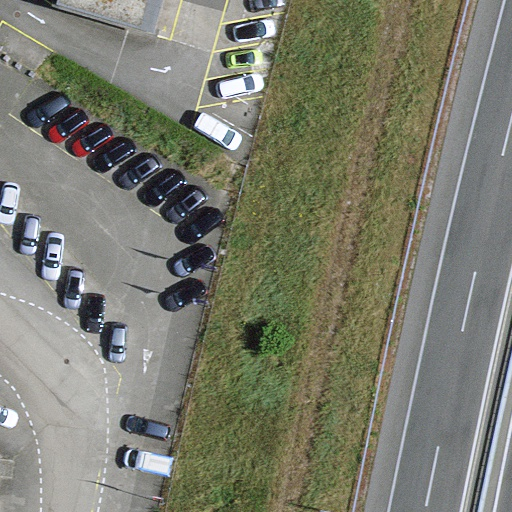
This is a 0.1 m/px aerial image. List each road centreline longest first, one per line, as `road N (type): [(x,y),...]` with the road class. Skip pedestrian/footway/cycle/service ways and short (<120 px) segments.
road 1 (track): [(294,511),(400,0)]
road 2 (motorway): [(511,107),(423,511)]
